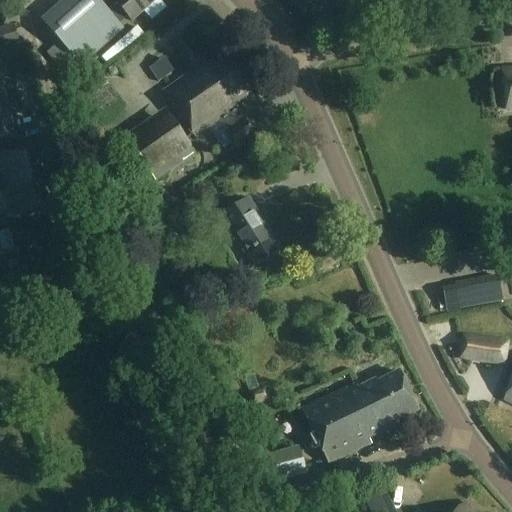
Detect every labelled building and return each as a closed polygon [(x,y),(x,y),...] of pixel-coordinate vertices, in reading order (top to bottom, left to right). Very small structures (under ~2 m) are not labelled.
[(125,31),(97,0),(65,0),(40,22),(61,46),(49,56),(69,79),(125,31)] [(157,0),(110,0),(132,23),(157,0)] [(142,33),(136,26),(108,51),(115,58),(142,33)] [(0,49),(17,45),(12,28),(0,31),(0,49)] [(256,89),(232,54),(210,69),(202,67),(163,94),(194,140),(219,123),(238,150),(257,137),(236,106),(245,99),(244,97),(256,89)] [(511,70),(502,71),(506,112),(511,111),(511,70)] [(0,144),(15,141),(3,85),(0,85),(0,144)] [(197,155),(166,110),(126,138),(135,151),(120,161),(131,177),(144,168),(155,184),(197,155)] [(55,178),(49,146),(0,155),(0,162),(12,219),(57,210),(50,178),(55,178)] [(281,251),(248,200),(216,221),(225,234),(229,231),(253,269),(281,251)] [(191,243),(206,237),(200,221),(185,226),(191,243)] [(503,302),(498,278),(479,282),(483,305),(503,302)] [(509,343),(463,337),(459,362),(506,368),(509,343)] [(418,413),(398,373),(377,383),(376,381),(360,388),(357,383),(301,411),(328,466),(371,445),(369,440),(399,426),(397,423),(418,413)] [(511,380),(503,402),(511,405),(511,380)] [(270,402),(266,389),(249,395),(253,408),(270,402)] [(318,471),(312,448),(251,465),(258,488),(318,471)] [(395,511),(386,493),(366,504),(369,511),(395,511)]
